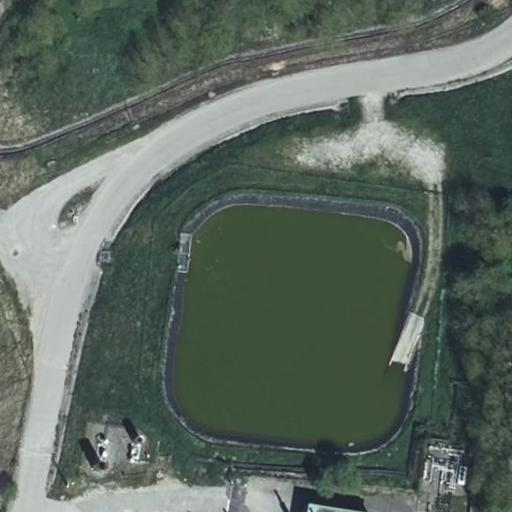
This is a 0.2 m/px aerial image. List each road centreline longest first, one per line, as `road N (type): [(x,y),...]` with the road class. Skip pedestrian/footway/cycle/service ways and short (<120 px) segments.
road 1 (unclassified): [(511,36),(447,64),(274,97),(142,163),(90,237),(24,511)]
road 2 (unknown): [(264,486),(30,481)]
